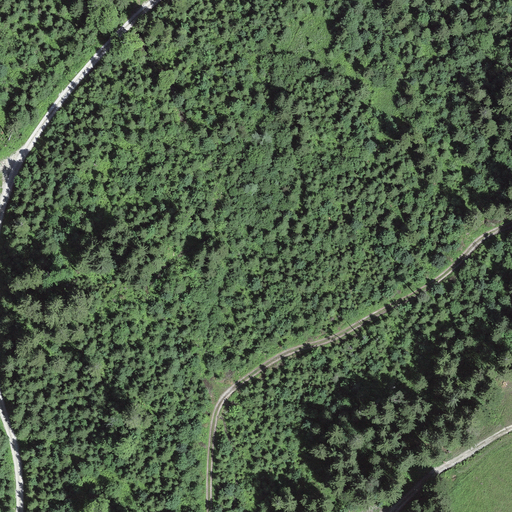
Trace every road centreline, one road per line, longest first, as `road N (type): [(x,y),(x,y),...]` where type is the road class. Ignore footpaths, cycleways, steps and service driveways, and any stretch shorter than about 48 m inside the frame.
road 1 (track): [(217,400),(282,353),(326,340),(426,284),(511,222)]
road 2 (track): [(243,201),(205,317),(217,400),(209,511)]
road 3 (track): [(155,0),(46,113),(0,199)]
road 4 (track): [(511,428),(439,467),(391,511)]
